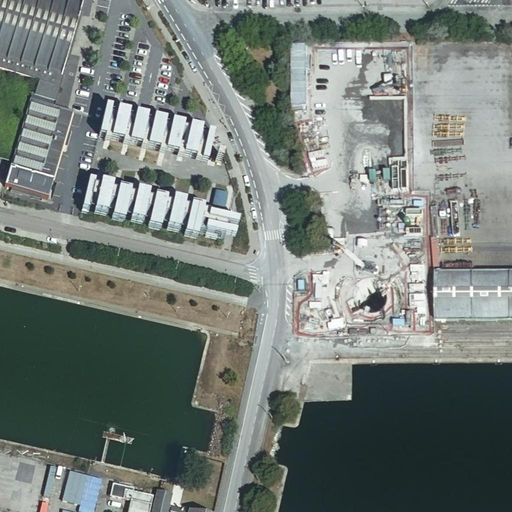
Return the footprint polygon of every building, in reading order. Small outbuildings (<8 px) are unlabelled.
[(77,0),(0,0),(0,69),(38,80),(34,97),(56,103),(67,62),(64,61),(81,1),(77,0)] [(56,103),(34,97),(29,95),(3,188),(10,189),(43,199),(48,200),(54,181),(49,180),(69,111),(54,107),(56,103)] [(104,139),(111,109),(105,108),(98,138),(104,139)] [(73,112),(69,111),(49,180),(54,181),(73,112)] [(117,111),(111,140),(116,142),(123,112),(117,111)] [(123,112),(116,142),(123,143),(129,113),(123,112)] [(136,115),(129,145),(135,146),(141,116),(136,115)] [(141,116),(135,146),(141,147),(147,118),(141,116)] [(147,149),(153,150),(160,120),(154,119),(147,149)] [(166,122),(160,120),(153,150),(159,151),(166,122)] [(165,153),(171,154),(178,124),(172,123),(165,153)] [(171,154),(177,155),(184,126),(178,124),(171,154)] [(183,157),(189,158),(196,129),(190,127),(183,157)] [(202,130),(196,129),(189,158),(195,160),(202,130)] [(206,164),(213,135),(207,133),(201,163),(206,164)] [(89,180),(81,214),(87,215),(95,182),(89,180)] [(101,183),(93,216),(99,218),(107,184),(101,183)] [(113,186),(107,184),(99,218),(105,219),(113,186)] [(119,187),(111,221),(117,222),(125,188),(119,187)] [(117,222),(123,223),(131,190),(125,188),(117,222)] [(42,204),(43,199),(10,189),(8,194),(42,204)] [(136,226),(143,193),(137,191),(130,225),(136,226)] [(149,194),(143,193),(136,226),(141,227),(149,194)] [(155,195),(148,229),(154,230),(161,197),(155,195)] [(161,197),(154,230),(160,232),(167,198),(161,197)] [(166,233),(172,234),(179,201),(174,200),(166,233)] [(185,202),(179,201),(172,234),(178,236),(185,202)] [(197,205),(192,204),(184,237),(190,239),(190,237),(197,205)] [(203,205),(198,204),(197,205),(190,237),(196,239),(203,205)] [(223,211),(211,208),(209,215),(208,215),(206,221),(208,221),(220,224),(236,228),(237,222),(221,218),(223,211)] [(220,224),(208,221),(206,227),(205,227),(204,233),(205,233),(204,238),(216,241),(217,236),(234,240),(235,234),(218,230),(220,224)] [(511,274),(436,275),(437,323),(511,322),(511,274)] [(88,476),(71,471),(62,501),(80,506),(88,476)] [(110,498),(122,501),(124,492),(133,494),(134,490),(113,486),(110,498)] [(133,494),(124,492),(122,501),(130,503),(128,511),(148,511),(151,498),(133,494)] [(151,511),(167,511),(168,508),(171,496),(155,493),(151,511)]
